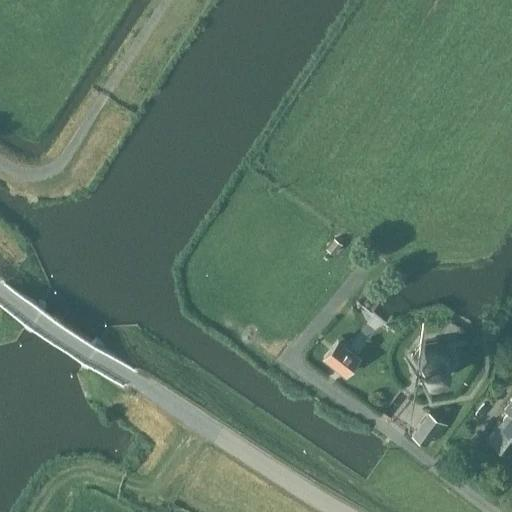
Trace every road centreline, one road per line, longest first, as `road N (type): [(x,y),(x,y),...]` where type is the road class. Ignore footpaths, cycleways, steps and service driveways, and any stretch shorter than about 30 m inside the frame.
road 1 (unclassified): [(341,511),(0,292)]
road 2 (unclassified): [(0,161),(23,175),(51,170),(104,95)]
